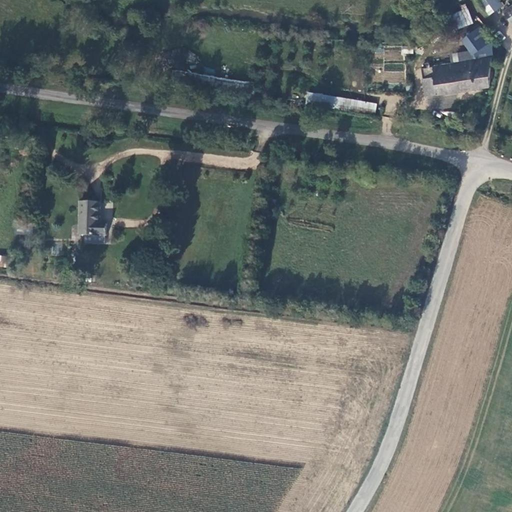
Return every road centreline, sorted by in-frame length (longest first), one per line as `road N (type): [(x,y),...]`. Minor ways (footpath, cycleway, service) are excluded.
road 1 (unclassified): [(478,159),(0,86)]
road 2 (unclassified): [(478,159),(387,447),(357,511)]
